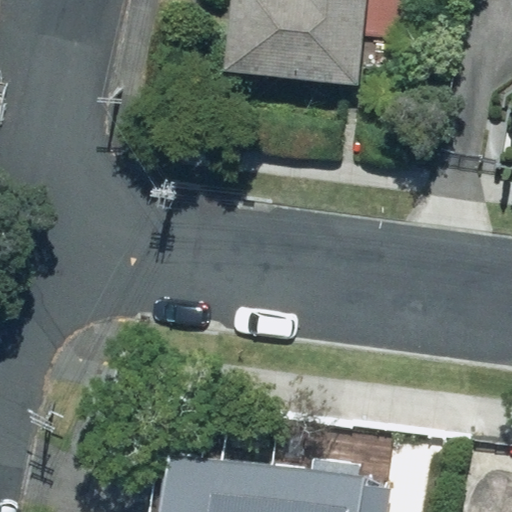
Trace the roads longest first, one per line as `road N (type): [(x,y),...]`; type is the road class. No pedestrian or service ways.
road 1 (residential): [(13,221),(511,289)]
road 2 (residential): [(13,221),(57,0)]
